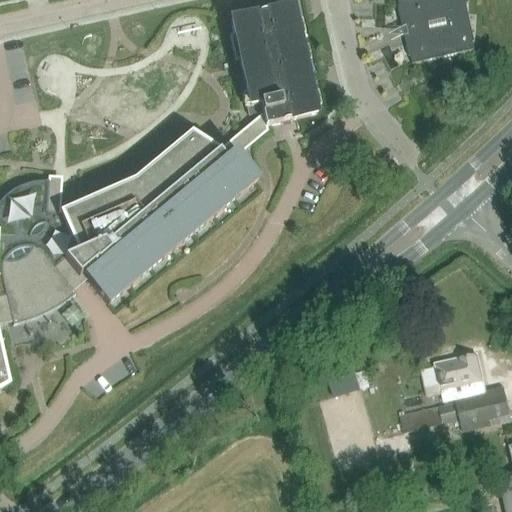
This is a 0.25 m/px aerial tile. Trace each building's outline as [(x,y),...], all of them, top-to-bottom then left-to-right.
[(398,9),(409,59),(411,59),(412,67),(474,53),(473,45),(474,45),(464,0),(403,0),(398,1),(399,9),(398,9)] [(292,8),(230,22),(250,109),(260,106),(263,117),(265,128),(273,127),(316,117),(292,8)] [(235,159),(267,133),(265,128),(263,117),(217,155),(191,138),(122,195),(71,218),(59,217),(60,190),(48,189),(48,184),(35,184),(23,188),(11,193),(1,202),(0,203),(0,392),(7,388),(0,356),(0,327),(12,325),(13,328),(35,321),(56,310),(75,297),(68,288),(78,280),(82,277),(108,308),(256,185),(235,159)] [(476,357),(436,366),(444,403),(455,400),(456,404),(401,417),(405,434),(460,421),(463,433),(485,427),(485,428),(511,422),(504,388),(484,393),(476,357)] [(329,382),(334,399),(362,391),(357,374),(329,382)] [(507,511),(511,511),(511,445),(509,447),(511,460),(511,479),(500,483),(507,511)]
